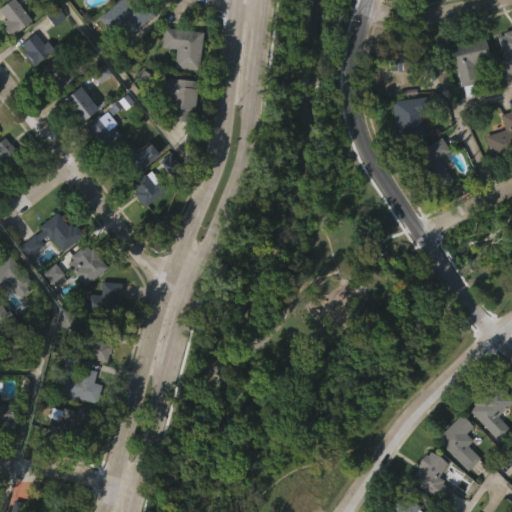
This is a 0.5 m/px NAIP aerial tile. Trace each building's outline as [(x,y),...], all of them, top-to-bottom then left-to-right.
[(18,31),(12,36),(4,27),(6,25),(4,22),(7,19),(0,10),(0,8),(9,0),(17,0),(32,19),(18,31)] [(94,0),(68,20),(79,33),(95,21),(103,32),(120,19),(105,0),(94,0)] [(117,0),(145,0),(155,12),(136,29),(127,19),(112,32),(99,17),(117,0)] [(404,0),(401,16),(429,22),(434,0),(404,0)] [(491,7),(489,0),(451,0),(454,13),(491,7)] [(203,31),(199,69),(174,66),(176,48),(162,46),(164,27),(203,31)] [(511,71),(506,73),(494,36),(502,34),(501,32),(511,28),(511,71)] [(38,36),(44,43),(48,40),(54,49),(33,65),(22,52),(26,49),(21,43),(35,32),(38,36)] [(28,59),(11,35),(0,42),(0,53),(4,60),(0,63),(0,65),(6,74),(28,59)] [(476,82),(479,94),(466,96),(464,85),(461,86),(452,44),(487,35),(492,59),(475,63),(479,81),(476,82)] [(432,68),(388,71),(387,56),(397,55),(396,53),(431,50),(432,68)] [(72,82),(59,92),(40,68),(57,54),(76,79),(72,82)] [(112,74),(86,91),(79,81),(103,62),(112,74)] [(511,92),(511,67),(492,74),(503,112),(511,109),(511,101),(509,93),(511,92)] [(30,104),(51,88),(44,79),(40,82),(32,71),(15,83),(30,104)] [(197,93),(192,122),(170,119),(171,106),(169,106),(170,96),(160,95),(162,75),(196,80),(195,88),(197,88),(197,93)] [(454,124),(472,122),(469,101),(484,99),(481,77),(449,81),(454,124)] [(99,108),(79,124),(60,101),(80,85),(99,108)] [(403,109),(403,92),(385,93),(386,110),(403,109)] [(421,106),(425,137),(405,139),(404,136),(397,137),(393,100),(426,96),(428,106),(421,106)] [(72,117),(58,101),(42,115),(56,131),(72,117)] [(107,110),(117,123),(115,126),(123,136),(102,152),(87,133),(89,131),(85,125),(99,114),(100,116),(107,110)] [(511,154),(494,160),(485,136),(506,129),(501,114),(511,110),(511,154)] [(166,158),(191,159),(192,117),(157,116),(156,136),(167,136),(166,158)] [(75,162),(94,147),(76,124),(57,139),(75,162)] [(388,138),(392,179),(420,176),(417,149),(422,148),(421,135),(388,138)] [(0,140),(5,136),(23,158),(10,169),(4,160),(0,163),(0,140)] [(454,181),(433,194),(409,158),(442,136),(451,150),(439,158),(454,181)] [(145,164),(125,180),(114,165),(119,161),(111,151),(126,139),(145,164)] [(113,163),(99,148),(81,165),(102,188),(118,174),(110,165),(113,163)] [(481,174),(487,194),(511,185),(511,170),(505,150),(495,153),(500,167),(481,174)] [(176,169),(156,185),(162,193),(145,206),(134,193),(137,191),(131,184),(145,173),(147,175),(151,171),(161,162),(160,161),(170,153),(180,166),(176,169)] [(435,196),(445,190),(437,176),(414,190),(436,227),(448,219),(435,196)] [(173,200),(165,191),(155,200),(164,209),(173,200)] [(141,245),(163,227),(148,208),(126,225),(141,245)] [(58,211),(68,225),(71,223),(73,226),(76,223),(84,234),(62,251),(53,240),(51,241),(46,235),(41,239),(44,244),(28,257),(19,245),(42,229),(39,226),(58,211)] [(87,244),(90,248),(93,246),(108,267),(84,285),(67,263),(72,259),(70,256),(86,243),(87,244)] [(16,284),(23,294),(47,276),(57,290),(79,273),(70,260),(64,264),(54,250),(34,265),(37,268),(16,284)] [(10,255),(32,282),(18,294),(6,280),(0,284),(0,260),(2,259),(3,260),(10,255)] [(64,291),(67,296),(62,300),(81,324),(102,307),(80,279),(64,291)] [(121,286),(118,314),(85,312),(87,294),(101,295),(102,281),(122,282),(121,286)] [(19,314),(6,294),(0,297),(0,321),(4,319),(6,322),(19,314)] [(60,312),(51,301),(39,311),(48,322),(60,312)] [(112,328),(108,343),(113,345),(107,362),(83,356),(86,348),(78,346),(81,335),(84,336),(88,319),(113,326),(112,328)] [(37,351),(23,361),(11,346),(26,335),(37,351)] [(72,355),(57,353),(55,366),(70,368),(72,355)] [(98,371),(94,382),(102,385),(97,403),(75,397),(74,400),(60,396),(61,391),(57,389),(61,374),(78,380),(82,367),(98,371)] [(497,439),(467,409),(472,405),(470,403),(492,380),(511,399),(495,415),(508,429),(497,439)] [(204,397),(197,420),(213,425),(220,402),(204,397)] [(0,404),(18,404),(18,424),(16,424),(16,434),(4,434),(4,424),(0,424),(0,404)] [(93,409),(75,405),(72,413),(58,410),(53,432),(93,441),(98,423),(90,421),(93,409)] [(469,466),(465,470),(435,438),(459,414),(471,426),(465,432),(471,439),(465,444),(478,457),(469,466)] [(493,452),(508,441),(494,423),(465,445),(491,479),(505,468),(493,452)] [(0,460),(8,460),(8,441),(0,441),(0,460)] [(49,446),(43,464),(79,475),(87,449),(75,445),(73,450),(60,446),(59,449),(49,446)] [(511,463),(503,453),(511,445),(511,463)] [(428,452),(445,463),(437,476),(448,481),(445,485),(451,489),(443,502),(409,481),(418,467),(413,464),(419,454),(424,458),(428,452)] [(462,471),(469,464),(457,452),(432,476),(457,502),(470,490),(464,484),(469,479),(462,471)] [(436,511),(444,499),(423,488),(410,511),(436,511)] [(389,511),(390,511),(387,509),(399,492),(421,508),(419,510),(422,511),(389,511)] [(27,510),(34,511),(35,506),(55,511),(10,511),(13,500),(28,505),(27,510)]
